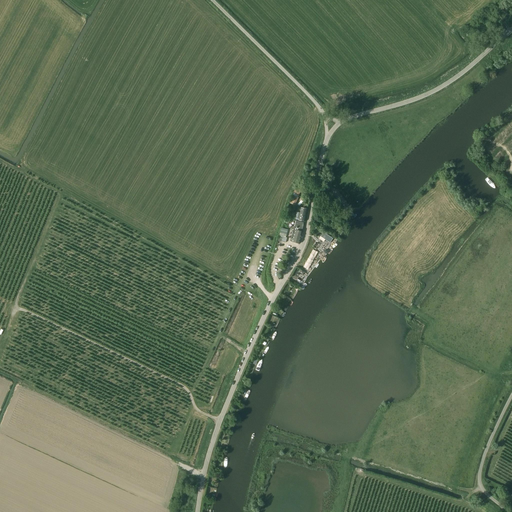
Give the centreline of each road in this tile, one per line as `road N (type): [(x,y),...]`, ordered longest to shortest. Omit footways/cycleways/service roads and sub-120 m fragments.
road 1 (unclassified): [(196,511),(220,418),(300,249),(327,134)]
road 2 (unclassified): [(345,118),(428,94),(511,31)]
road 3 (unclassified): [(324,112),(211,0)]
road 4 (unclassified): [(511,397),(477,476),(504,511)]
